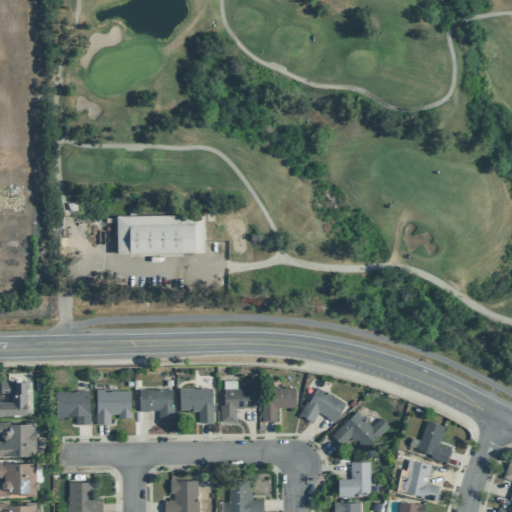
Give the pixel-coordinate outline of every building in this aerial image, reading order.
[(204,254),(117,255),(116,215),(204,215),(204,254)] [(0,413),(25,413),(25,381),(0,381),(0,393),(6,393),(6,401),(0,401),(0,413)] [(345,404),(316,387),(307,402),(305,401),(297,415),(311,423),(318,412),(326,417),(325,418),(334,423),(345,404)] [(179,388),(179,409),(192,409),(192,411),(198,411),(198,422),(213,422),(213,406),(212,406),(212,388),(179,388)] [(223,403),(223,405),(220,405),(220,422),(235,422),(235,408),(255,408),(254,388),(223,389),(223,403)] [(294,388),(261,388),(261,422),(276,421),(276,407),(295,407),(294,388)] [(95,389),(96,397),(95,397),(95,424),(110,424),(109,414),(118,414),(118,418),(130,417),(130,390),(108,390),(108,389),(95,389)] [(138,389),(139,411),(147,411),(148,410),(158,410),(158,423),(174,423),(173,407),(171,407),(171,389),(138,389)] [(90,424),(90,413),(89,413),(89,390),(76,390),(76,391),(55,391),(55,418),(67,418),(67,415),(75,415),(75,424),(90,424)] [(341,445),(350,435),(364,449),(388,426),(380,417),(371,426),(356,411),(343,423),(342,423),(331,435),(341,445)] [(431,455),(430,457),(446,463),(451,449),(438,445),(444,426),(427,420),(420,439),(419,439),(416,446),(417,446),(416,449),(431,455)] [(35,421),(24,422),(24,423),(9,424),(9,422),(0,422),(0,435),(3,438),(3,441),(0,441),(0,455),(35,455),(35,436),(37,436),(37,427),(35,427),(35,421)] [(435,501),(439,486),(426,483),(431,464),(408,459),(405,470),(400,469),(395,490),(420,496),(419,497),(435,501)] [(337,497),(352,497),(352,492),(369,492),(369,461),(349,461),(350,478),(337,478),(337,497)] [(0,496),(8,496),(8,494),(24,493),(24,496),(35,496),(35,489),(38,489),(38,480),(35,480),(35,462),(0,462),(0,477),(3,477),(3,480),(0,483),(0,496)] [(511,489),(508,499),(511,500),(511,464),(508,463),(502,477),(511,480),(511,489)] [(198,511),(198,500),(196,501),(196,480),(170,481),(170,493),(173,493),(173,501),(164,501),(164,511),(198,511)] [(263,511),(263,499),(251,499),(251,493),(249,493),(249,480),(228,480),(228,511),(263,511)] [(67,511),(101,511),(101,501),(92,501),(92,482),(68,482),(68,496),(67,496),(67,511)] [(0,502),(0,511),(35,511),(35,502),(0,502)] [(360,511),(360,502),(338,502),(333,502),(333,511),(360,511)] [(397,511),(398,502),(419,504),(420,503),(424,504),(423,511),(397,511)]
